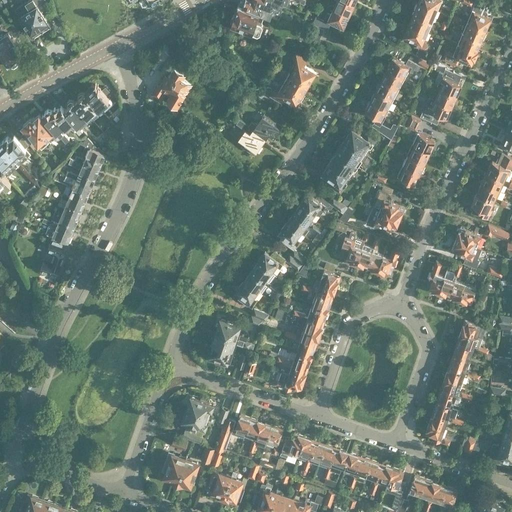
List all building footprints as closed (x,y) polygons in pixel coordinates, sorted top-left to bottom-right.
[(24,12),(20,15),(31,32),(34,37),(51,27),(48,21),(36,2),(39,0),(28,0),(22,4),(21,7),(24,12)] [(240,1),(239,5),(270,16),(277,18),(280,10),(253,0),(243,0),(242,2),(240,1)] [(253,0),(280,10),(281,8),(286,10),(288,2),(282,0),(253,0)] [(343,0),(337,0),(334,9),(349,16),(353,9),(351,8),(353,5),(343,0)] [(419,0),(419,2),(438,11),(442,0),(419,0)] [(468,22),(485,30),(490,18),(482,14),(486,5),(473,0),(460,0),(472,5),(470,9),(473,10),(468,22)] [(414,13),(433,22),(438,11),(419,2),(414,13)] [(270,16),(239,5),(238,5),(235,13),(232,14),(231,19),(232,22),(243,26),(242,28),(256,33),(258,34),(261,32),(263,24),(262,21),(260,20),(261,19),(257,18),(259,12),(270,16)] [(0,16),(1,16),(6,24),(12,20),(3,7),(0,8),(0,16)] [(312,24),(323,29),(324,29),(327,30),(332,20),(343,26),(346,20),(347,21),(349,16),(334,9),(331,14),(328,13),(324,20),(316,17),(312,24)] [(409,24),(429,32),(433,22),(414,13),(409,24)] [(440,29),(445,31),(448,23),(443,21),(440,29)] [(485,30),(468,22),(463,33),(481,41),(485,30)] [(323,29),(312,24),(307,34),(319,39),(323,29)] [(429,32),(409,24),(404,36),(417,41),(415,47),(427,52),(429,46),(424,43),(429,32)] [(0,36),(0,49),(9,63),(9,62),(11,65),(14,66),(17,64),(18,61),(16,58),(22,54),(7,31),(0,36)] [(481,41),(463,33),(459,44),(477,52),(478,52),(476,51),(481,41)] [(477,52),(459,44),(454,55),(448,53),(446,58),(457,63),(459,58),(471,63),(473,59),(474,59),(477,52)] [(291,71),(310,83),(316,72),(304,65),(307,60),(296,53),(293,59),(297,61),(291,71)] [(389,62),(387,67),(388,68),(387,68),(405,77),(408,71),(412,73),(414,69),(418,70),(420,66),(417,64),(408,59),(405,64),(393,57),(390,62),(389,62)] [(420,66),(426,69),(430,63),(420,58),(417,64),(420,66)] [(432,64),(447,70),(448,67),(434,60),(432,64)] [(153,93),(163,99),(168,91),(172,93),(168,99),(178,104),(186,91),(189,93),(193,85),(190,83),(192,81),(182,75),(184,72),(174,66),(165,80),(163,79),(159,86),(158,85),(153,93)] [(382,79),(399,88),(405,77),(387,68),(382,79)] [(291,71),(284,82),(303,94),(310,83),(291,71)] [(441,88),(457,96),(462,85),(458,83),(459,79),(449,75),(447,78),(444,76),(442,81),(444,82),(441,88)] [(376,90),(394,99),(399,88),(382,79),(376,90)] [(303,94),(284,82),(278,92),(275,90),(271,96),(283,103),(285,98),(297,105),(303,94)] [(89,91),(86,93),(100,108),(103,106),(106,109),(113,103),(96,84),(96,85),(92,85),(89,88),(89,91)] [(441,88),(436,99),(452,107),(457,96),(441,88)] [(376,90),(371,100),(388,109),(394,99),(376,90)] [(78,98),(75,101),(90,118),(94,115),(95,116),(101,110),(100,108),(86,93),(86,94),(85,92),(81,92),(78,95),(78,98)] [(452,107),(436,99),(433,106),(427,103),(424,110),(423,109),(420,116),(437,124),(441,115),(447,118),(452,107)] [(67,106),(64,110),(81,127),(84,124),(90,118),(75,101),(74,100),(70,100),(67,103),(67,106)] [(368,106),(365,111),(375,116),(371,124),(391,138),(393,134),(398,125),(393,122),(390,127),(381,123),(383,120),(384,121),(386,116),(385,116),(388,109),(371,100),(371,101),(370,100),(367,106),(368,106)] [(55,108),(52,111),(67,128),(69,130),(73,126),(79,133),(83,130),(81,127),(64,110),(61,107),(59,108),(55,108)] [(48,110),(43,115),(58,133),(66,141),(70,138),(63,131),(67,128),(52,111),(48,110)] [(262,135),(249,125),(249,126),(231,112),(228,117),(237,123),(246,130),(238,141),(255,153),(263,142),(259,139),(262,135)] [(249,125),(262,135),(265,131),(274,137),(282,126),(265,114),(257,124),(252,121),(249,125)] [(408,121),(419,125),(422,119),(411,114),(408,121)] [(23,126),(38,143),(39,142),(42,146),(49,140),(47,137),(54,131),(39,115),(32,121),(31,119),(23,126)] [(419,125),(408,121),(406,126),(417,131),(419,125)] [(345,141),(364,153),(368,147),(371,149),(377,139),(368,133),(365,137),(353,130),(350,135),(349,134),(345,141)] [(511,132),(507,130),(505,135),(503,135),(501,139),(502,140),(502,141),(507,144),(504,149),(511,152),(511,132)] [(413,144),(430,152),(436,140),(419,133),(413,144)] [(391,139),(388,144),(393,146),(398,136),(393,134),(391,138),(391,139)] [(8,136),(0,143),(0,145),(14,161),(19,166),(30,156),(26,151),(27,150),(25,147),(28,143),(22,137),(19,140),(15,136),(10,139),(8,136)] [(81,141),(79,143),(83,145),(85,146),(83,151),(82,154),(87,156),(102,162),(106,154),(100,152),(88,138),(86,138),(83,142),(81,141)] [(342,146),(337,153),(358,167),(362,161),(360,159),(364,153),(345,141),(342,146)] [(430,152),(413,144),(408,155),(425,163),(430,152)] [(0,145),(0,168),(2,171),(8,177),(19,166),(14,161),(0,145)] [(334,157),(330,164),(348,176),(353,170),(355,171),(358,167),(337,153),(334,158),(334,157)] [(487,172),(505,181),(511,167),(511,166),(511,158),(502,153),(497,163),(493,161),(487,172)] [(408,155),(403,166),(420,173),(425,163),(408,155)] [(102,162),(87,156),(85,160),(76,156),(74,160),(71,159),(68,164),(81,169),(80,172),(95,179),(102,162)] [(380,164),(386,167),(390,160),(384,157),(380,164)] [(348,176),(330,164),(327,169),(323,174),(335,182),(332,187),(341,193),(347,184),(345,182),(348,176)] [(420,173),(403,166),(398,177),(415,185),(420,173)] [(0,184),(1,184),(2,186),(4,184),(7,188),(12,184),(0,171),(0,184)] [(75,185),(73,188),(89,194),(95,179),(80,172),(79,176),(67,171),(65,176),(66,176),(64,181),(75,185)] [(375,177),(385,182),(387,177),(377,172),(375,177)] [(487,172),(482,183),(500,191),(505,181),(487,172)] [(384,184),(377,182),(375,187),(382,190),(384,184)] [(477,194),(495,202),(500,191),(482,183),(477,194)] [(42,184),(38,191),(45,194),(49,187),(42,184)] [(382,190),(392,194),(394,188),(384,184),(382,190)] [(38,190),(34,185),(25,193),(29,197),(38,190)] [(67,185),(63,193),(86,202),(89,194),(73,188),(67,185)] [(37,191),(32,198),(39,201),(42,193),(37,191)] [(60,201),(82,210),(86,202),(63,193),(60,201)] [(302,204),(317,215),(317,214),(319,216),(326,207),(329,209),(332,209),(334,205),(342,212),(346,206),(334,197),(329,204),(319,196),(317,199),(309,194),(307,197),(306,196),(302,202),(303,203),(302,204)] [(495,202),(477,194),(472,205),(480,209),(478,214),(487,219),(487,218),(490,219),(492,214),(490,213),(495,202)] [(345,197),(342,202),(347,205),(350,201),(345,197)] [(380,211),(400,219),(405,207),(402,206),(403,206),(400,205),(389,200),(389,201),(385,199),(380,211)] [(500,204),(509,208),(511,204),(502,200),(500,204)] [(60,201),(57,209),(79,218),(82,210),(60,201)] [(295,213),(323,235),(327,229),(324,227),(322,230),(313,223),(314,221),(313,220),(317,215),(302,204),(295,213)] [(25,215),(26,215),(31,209),(24,206),(19,212),(25,215)] [(53,217),(75,226),(79,218),(57,209),(53,217)] [(400,219),(380,211),(376,221),(380,223),(380,224),(390,228),(391,228),(394,229),(394,228),(396,229),(400,219)] [(21,223),(25,215),(19,212),(18,212),(14,220),(21,223)] [(339,218),(344,221),(348,215),(344,212),(339,218)] [(323,235),(295,213),(288,223),(302,234),(304,235),(310,227),(320,234),(323,236),(323,235)] [(42,222),(44,222),(72,234),(75,226),(53,217),(60,220),(58,223),(51,220),(51,221),(44,218),(42,222)] [(336,226),(346,230),(348,224),(338,220),(336,226)] [(72,234),(44,222),(49,225),(46,233),(69,242),(72,234)] [(293,248),(289,254),(302,264),(307,258),(294,249),(300,241),(298,239),(302,234),(288,223),(287,223),(286,223),(282,228),(283,229),(280,232),(284,235),(281,239),(293,248)] [(493,233),(509,239),(511,233),(488,223),(484,234),(491,237),(493,233)] [(457,239),(477,247),(481,236),(477,234),(477,233),(467,229),(466,229),(463,228),(463,229),(461,228),(457,239)] [(345,236),(339,255),(347,258),(346,260),(357,264),(362,247),(364,244),(365,240),(355,236),(356,233),(351,231),(349,237),(345,236)] [(477,247),(457,239),(452,250),(454,250),(454,251),(467,256),(464,263),(476,267),(479,260),(477,259),(481,249),(477,247)] [(44,260),(41,271),(59,277),(63,267),(61,266),(65,257),(61,256),(64,244),(51,240),(48,250),(48,251),(45,260),(44,260)] [(362,247),(357,264),(367,267),(373,251),(374,248),(372,247),(364,244),(362,247)] [(384,255),(378,271),(387,275),(388,272),(389,272),(391,266),(394,267),(397,260),(396,259),(400,247),(395,245),(390,257),(384,255)] [(259,262),(273,272),(278,267),(280,268),(285,260),(298,270),(302,264),(289,254),(286,259),(275,251),(272,256),(266,252),(263,255),(262,255),(258,261),(259,261),(259,262)] [(373,251),(367,267),(378,271),(384,255),(373,251)] [(429,290),(438,293),(444,277),(438,275),(442,262),(436,260),(432,273),(431,273),(429,280),(432,280),(430,287),(430,288),(429,290)] [(306,261),(297,273),(305,276),(310,262),(306,261)] [(259,262),(251,271),(281,293),(281,292),(279,290),(279,289),(269,282),(270,281),(268,280),(273,272),(259,262)] [(486,272),(501,277),(503,270),(489,264),(486,272)] [(251,271),(245,281),(260,292),(261,293),(266,286),(277,293),(275,294),(279,296),(281,293),(251,271)] [(321,282),(337,288),(341,277),(324,271),(321,282)] [(438,293),(449,297),(455,281),(454,281),(456,276),(451,275),(450,279),(444,277),(438,293)] [(315,280),(313,287),(313,288),(315,288),(314,290),(317,292),(317,293),(333,298),(337,288),(321,282),(315,280)] [(260,292),(245,281),(244,282),(243,281),(239,287),(240,288),(237,291),(242,295),(240,298),(252,307),(257,300),(255,298),(260,292)] [(455,281),(449,297),(460,300),(466,284),(455,281)] [(466,284),(460,300),(471,304),(476,288),(466,284)] [(333,298),(317,293),(313,304),(329,310),(333,298)] [(309,316),(325,322),(329,310),(313,304),(309,316)] [(251,315),(263,319),(266,320),(269,314),(254,308),(251,315)] [(263,319),(251,315),(248,323),(260,327),(263,319)] [(299,316),(296,324),(300,326),(321,333),(325,322),(309,316),(305,315),(304,318),(299,316)] [(499,323),(511,324),(511,316),(500,315),(499,323)] [(216,331),(255,344),(251,343),(251,342),(247,341),(248,337),(249,334),(246,328),(235,324),(235,323),(227,321),(221,319),(216,331)] [(465,320),(462,330),(482,338),(486,327),(482,325),(481,326),(465,320)] [(511,324),(499,323),(498,329),(511,331),(511,324)] [(297,339),(297,337),(317,344),(321,333),(300,326),(297,334),(293,332),(291,337),(297,339)] [(462,330),(457,343),(474,348),(474,346),(476,347),(477,345),(479,346),(482,338),(462,330)] [(253,348),(255,344),(216,331),(212,343),(235,351),(235,350),(237,344),(242,345),(242,346),(249,348),(249,347),(253,348)] [(298,350),(313,355),(317,344),(297,337),(297,339),(296,341),(300,342),(300,343),(301,343),(298,350)] [(212,343),(208,356),(214,358),(222,361),(230,364),(235,351),(212,343)] [(474,348),(457,343),(454,354),(470,359),(474,348)] [(313,355),(298,350),(295,359),(291,358),(290,360),(310,366),(313,355)] [(277,360),(282,362),(284,357),(279,356),(279,354),(271,351),(269,355),(277,358),(277,360)] [(241,353),(236,366),(243,368),(248,355),(241,353)] [(454,354),(449,367),(465,372),(470,359),(454,354)] [(292,368),(290,374),(305,380),(310,366),(290,360),(284,357),(282,362),(289,364),(288,366),(292,368)] [(248,360),(245,371),(253,374),(257,363),(248,360)] [(449,367),(445,377),(462,383),(464,376),(467,377),(467,375),(473,377),(474,372),(468,370),(467,373),(465,372),(449,367)] [(305,380),(290,374),(281,371),(278,380),(277,379),(275,384),(292,390),(292,387),(298,389),(299,388),(302,389),(305,380)] [(442,387),(458,393),(462,383),(445,377),(442,387)] [(490,386),(489,393),(494,394),(504,396),(506,389),(490,386)] [(442,387),(437,400),(452,405),(453,403),(453,404),(453,403),(459,405),(462,397),(466,398),(467,394),(461,391),(460,394),(458,393),(442,387)] [(186,409),(206,416),(208,410),(211,411),(213,405),(204,402),(205,400),(200,398),(199,400),(191,397),(186,409)] [(437,400),(433,412),(451,419),(450,421),(456,423),(458,419),(455,417),(458,409),(452,407),(452,405),(437,400)] [(218,420),(224,422),(229,409),(223,407),(218,420)] [(206,416),(186,409),(182,421),(187,423),(183,436),(201,442),(203,436),(202,436),(205,429),(204,429),(206,423),(204,422),(206,416)] [(429,423),(444,428),(446,422),(447,422),(449,423),(450,421),(451,419),(433,412),(429,423)] [(245,433),(250,418),(240,414),(234,432),(232,431),(230,438),(234,439),(236,433),(238,434),(239,431),(245,433)] [(226,418),(215,448),(216,449),(223,451),(233,421),(226,418)] [(250,445),(255,447),(256,444),(257,440),(255,440),(260,423),(257,422),(257,420),(250,418),(245,433),(244,436),(252,439),(250,445)] [(502,433),(511,435),(511,423),(505,422),(502,433)] [(260,423),(255,440),(257,440),(256,444),(264,447),(266,440),(272,425),(265,423),(264,424),(260,423)] [(444,428),(429,423),(426,432),(429,433),(428,434),(434,437),(433,439),(449,444),(450,439),(444,437),(441,437),(444,428)] [(276,453),(280,454),(283,444),(278,442),(282,429),(272,425),(266,440),(264,447),(272,450),(271,452),(276,454),(276,453)] [(286,437),(283,444),(280,454),(287,456),(288,453),(297,457),(304,437),(293,433),(292,439),(286,437)] [(511,435),(502,433),(499,444),(511,447),(511,435)] [(172,444),(186,448),(188,441),(175,436),(172,444)] [(304,437),(297,457),(305,460),(304,464),(309,466),(310,461),(308,460),(314,442),(310,440),(311,439),(304,437)] [(465,450),(471,451),(475,438),(470,437),(465,450)] [(318,443),(314,442),(308,460),(310,461),(318,464),(320,459),(321,455),(325,444),(318,442),(318,443)] [(511,447),(499,444),(493,443),(489,460),(499,462),(500,457),(511,460),(511,447)] [(320,459),(318,464),(326,467),(325,471),(330,473),(332,467),(329,466),(335,449),(331,448),(332,446),(325,444),(321,455),(320,459)] [(215,448),(206,445),(201,459),(210,462),(215,448)] [(211,463),(218,465),(223,451),(216,449),(211,463)] [(335,449),(329,466),(332,467),(331,468),(340,471),(342,467),(344,468),(347,460),(343,459),(346,451),(339,449),(339,450),(335,449)] [(171,480),(177,482),(186,458),(169,453),(163,470),(166,471),(164,476),(171,478),(171,480)] [(345,468),(343,471),(350,473),(352,474),(354,475),(360,458),(357,457),(357,455),(350,453),(347,460),(344,468),(345,468)] [(186,458),(177,482),(184,484),(184,483),(190,485),(198,463),(186,458)] [(352,474),(350,480),(355,482),(356,479),(364,482),(366,475),(372,460),(365,458),(364,459),(360,458),(354,475),(352,474)] [(378,463),(372,460),(366,475),(372,477),(371,481),(373,481),(376,482),(381,465),(378,464),(378,463)] [(247,476),(254,479),(259,465),(252,462),(247,476)] [(373,481),(371,487),(376,489),(378,483),(380,484),(381,480),(387,483),(392,468),(386,465),(385,467),(381,465),(376,482),(373,481)] [(387,483),(385,490),(396,493),(392,505),(397,507),(406,481),(400,479),(403,471),(392,468),(387,483)] [(219,497),(224,498),(233,471),(232,471),(231,475),(226,473),(225,475),(213,471),(207,489),(213,491),(213,492),(220,494),(219,497)] [(233,471),(224,498),(228,499),(228,497),(235,500),(236,499),(240,501),(245,488),(244,487),(248,477),(243,476),(242,481),(235,479),(237,473),(233,471)] [(256,479),(263,482),(266,474),(258,472),(256,479)] [(280,479),(287,482),(289,475),(282,472),(280,479)] [(419,494),(425,479),(414,475),(409,490),(407,497),(412,499),(414,492),(419,494)] [(425,479),(419,494),(426,496),(425,499),(427,499),(429,500),(435,484),(431,483),(431,481),(425,479)] [(295,487),(303,489),(305,483),(298,480),(295,487)] [(260,502),(258,507),(262,508),(261,510),(265,511),(269,511),(276,493),(270,491),(273,484),(266,482),(265,485),(261,483),(258,492),(263,493),(262,494),(261,494),(259,501),(260,502)] [(427,499),(425,506),(429,508),(432,501),(434,502),(434,499),(441,501),(446,486),(439,484),(438,485),(435,484),(429,500),(427,499)] [(441,501),(447,503),(446,506),(448,507),(446,511),(451,511),(452,508),(450,507),(456,490),(446,486),(441,501)] [(329,490),(324,504),(330,506),(335,492),(329,490)] [(276,491),(269,511),(270,511),(271,511),(281,511),(287,497),(281,495),(281,493),(276,491)] [(463,503),(471,506),(474,496),(466,493),(463,503)] [(298,501),(293,511),(307,511),(308,510),(307,510),(308,507),(316,510),(318,503),(321,504),(324,496),(317,494),(314,502),(310,500),(310,501),(305,499),(304,502),(298,501)] [(37,511),(43,499),(32,495),(31,496),(30,496),(28,501),(25,500),(24,501),(23,501),(20,509),(21,509),(21,511),(23,511),(37,511)] [(293,511),(298,501),(299,499),(293,497),(293,499),(287,497),(281,511),(293,511)] [(401,497),(396,511),(400,511),(404,511),(409,500),(401,497)] [(43,499),(37,511),(50,511),(54,503),(43,499)] [(363,508),(369,511),(372,504),(366,501),(363,508)] [(484,503),(482,508),(477,506),(474,511),(502,511),(504,506),(492,501),(491,505),(484,503)] [(50,511),(64,511),(66,507),(54,503),(50,511)]
